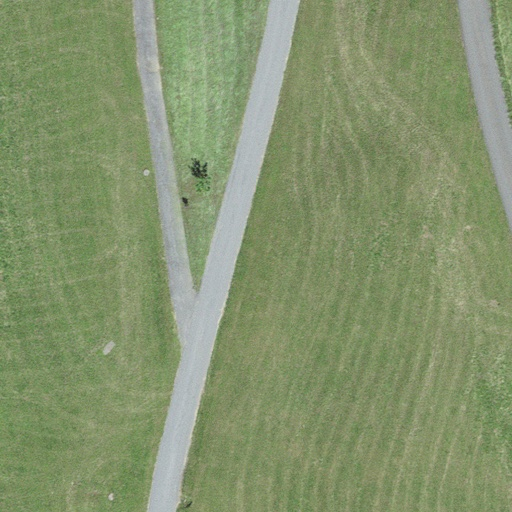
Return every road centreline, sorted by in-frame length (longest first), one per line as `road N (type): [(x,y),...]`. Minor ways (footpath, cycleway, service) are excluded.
road 1 (residential): [(166,511),(287,0)]
road 2 (track): [(148,0),(159,117),(204,339)]
road 3 (track): [(511,162),(475,0)]
